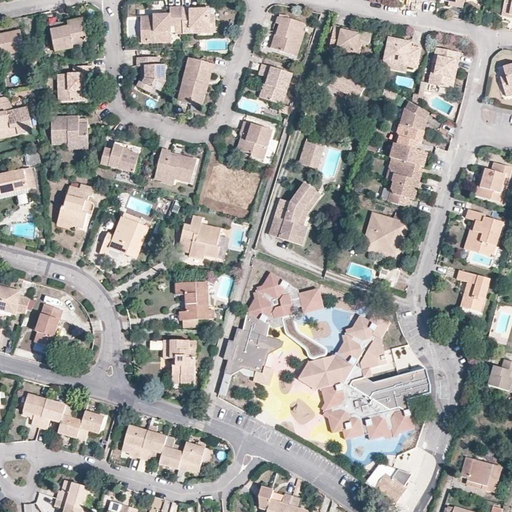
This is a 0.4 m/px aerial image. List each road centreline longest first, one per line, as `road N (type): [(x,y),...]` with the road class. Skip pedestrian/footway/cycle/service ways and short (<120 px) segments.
road 1 (residential): [(418,511),(454,422),(455,396),(451,364),(417,304),(468,121)]
road 2 (residential): [(111,0),(120,114),(195,134),(217,124),(257,0)]
road 3 (residential): [(252,445),(221,489),(179,494),(42,453)]
road 4 (residential): [(104,391),(111,320),(100,295),(78,275),(0,257)]
road 5 (residential): [(484,36),(308,0)]
road 6 (residential): [(104,391),(252,445)]
road 7 (residential): [(252,445),(362,511)]
